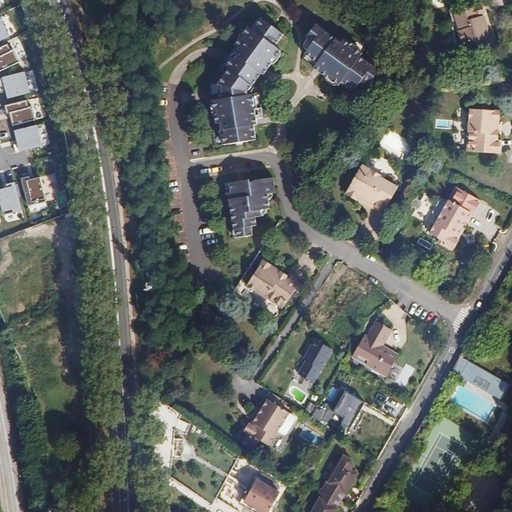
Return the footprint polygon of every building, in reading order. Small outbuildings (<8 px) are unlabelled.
[(465,53),(496,44),(492,31),(488,32),(484,17),(487,16),(483,3),(454,11),(460,31),(458,31),(465,53)] [(131,16),(138,22),(143,16),(137,10),(131,16)] [(460,31),(454,11),(450,13),(452,21),(450,22),(458,46),(460,46),(462,54),(465,53),(458,31),(460,31)] [(7,16),(0,19),(0,42),(16,35),(7,16)] [(284,34),(262,18),(253,30),(249,27),(209,81),(216,124),(220,123),(221,130),(224,130),(225,135),(222,135),(224,145),(256,140),(254,126),(257,125),(252,95),(245,96),(261,74),(263,76),(281,51),(275,46),(284,34)] [(335,39),(316,25),(307,37),(314,42),(305,54),(317,64),(314,68),(339,87),(342,82),(355,91),(364,79),(370,84),(380,71),(360,57),(363,54),(344,40),(342,43),(336,38),(335,39)] [(15,42),(0,49),(0,70),(1,72),(24,61),(15,42)] [(413,57),(424,54),(421,43),(410,47),(413,57)] [(30,70),(5,77),(11,98),(36,91),(30,70)] [(35,99),(12,105),(17,125),(40,118),(35,99)] [(498,141),(500,111),(469,109),(466,152),(500,155),(501,141),(498,141)] [(44,124),(19,132),(24,151),(49,144),(44,124)] [(381,145),(407,154),(412,141),(386,132),(381,145)] [(383,214),(399,188),(380,177),(381,176),(362,165),(346,194),(358,201),(358,200),(383,214)] [(305,185),(310,178),(302,173),(297,179),(305,185)] [(45,177),(26,183),(32,203),(51,198),(45,177)] [(225,182),(227,201),(229,201),(234,229),(236,229),(237,238),(253,236),(252,227),(257,226),(256,217),(262,216),(261,210),(270,209),(268,194),(276,193),(274,178),(254,180),(243,181),(243,187),(238,188),(237,180),(225,182)] [(254,178),(237,180),(238,188),(243,187),(243,181),(254,180),(254,178)] [(21,185),(3,190),(9,211),(26,207),(21,185)] [(481,201),(457,187),(448,202),(443,199),(440,200),(433,213),(433,216),(438,219),(430,234),(440,239),(438,243),(452,251),(481,201)] [(293,293),(301,281),(290,273),(288,277),(263,260),(247,285),(283,309),(288,301),(293,293)] [(0,310),(8,325),(9,324),(18,342),(29,337),(27,333),(67,312),(47,276),(17,292),(24,303),(15,307),(12,301),(0,307),(0,310)] [(297,296),(293,293),(288,301),(292,304),(297,296)] [(382,346),(391,330),(379,323),(370,339),(366,346),(362,344),(355,357),(363,362),(362,364),(385,377),(391,367),(398,354),(382,346)] [(27,341),(30,347),(44,342),(41,336),(27,341)] [(314,385),(335,351),(316,340),(296,374),(314,385)] [(58,377),(44,342),(30,347),(22,350),(35,386),(58,377)] [(500,400),(508,385),(461,358),(453,373),(500,400)] [(387,379),(393,369),(391,367),(385,377),(387,379)] [(366,404),(347,393),(335,413),(346,419),(343,425),(351,430),(366,404)] [(295,417),(266,398),(257,414),(260,416),(255,423),(253,422),(251,425),(250,424),(245,431),(247,432),(245,435),(246,436),(257,442),(259,440),(269,446),(278,431),(284,435),(287,435),(296,420),(295,417)] [(161,401),(157,401),(154,417),(173,428),(182,414),(161,401)] [(176,429),(189,434),(193,424),(180,419),(176,429)] [(257,443),(246,436),(243,442),(253,448),(257,443)] [(352,461),(344,456),(329,483),(328,483),(327,482),(322,490),(321,490),(317,497),(320,498),(311,511),(336,511),(338,509),(337,508),(346,493),(347,493),(358,474),(351,470),(353,465),(352,461)] [(251,511),(262,511),(245,502),(257,480),(267,486),(270,482),(256,474),(238,505),(251,511)] [(262,511),(269,511),(280,493),(267,486),(257,480),(245,502),(262,511)]
